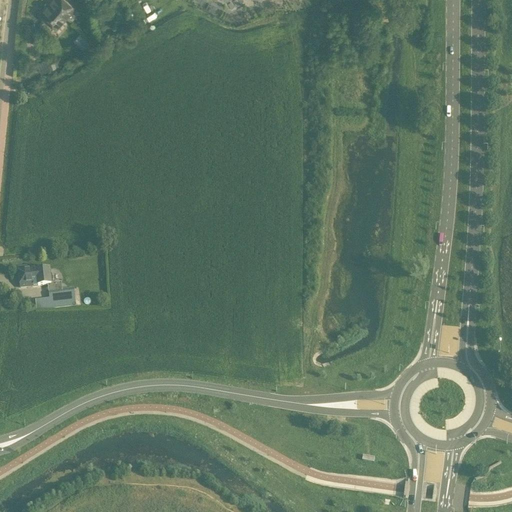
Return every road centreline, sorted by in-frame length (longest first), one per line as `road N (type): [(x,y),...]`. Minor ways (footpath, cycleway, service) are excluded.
road 1 (primary): [(468,304),(477,0)]
road 2 (primary): [(452,0),(451,170),(435,303)]
road 3 (tertiary): [(280,401),(194,386),(137,387),(47,424)]
road 4 (track): [(3,82),(33,91),(124,34)]
